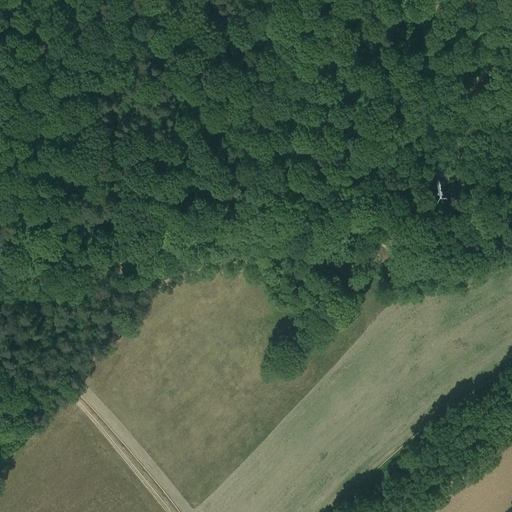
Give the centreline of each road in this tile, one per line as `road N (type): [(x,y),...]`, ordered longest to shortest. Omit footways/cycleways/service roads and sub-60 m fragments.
road 1 (track): [(0,273),(414,202),(511,204)]
road 2 (track): [(324,511),(417,431),(511,367)]
